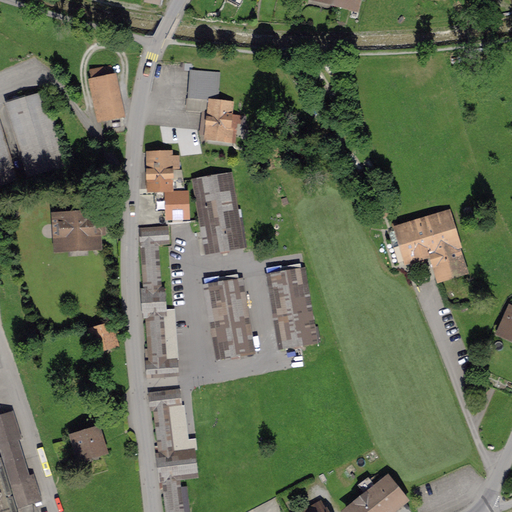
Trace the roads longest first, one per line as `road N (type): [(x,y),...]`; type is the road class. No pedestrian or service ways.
road 1 (unclassified): [(151,511),(130,272),(133,153),(154,43)]
road 2 (residential): [(58,511),(0,329)]
road 3 (residential): [(0,0),(154,43)]
